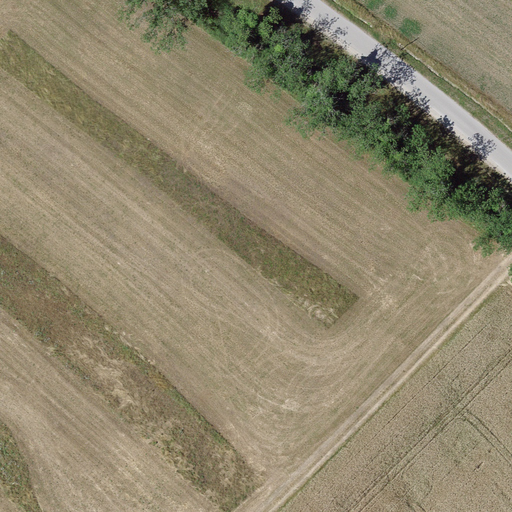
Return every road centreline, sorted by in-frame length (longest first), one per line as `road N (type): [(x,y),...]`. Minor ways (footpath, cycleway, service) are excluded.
road 1 (track): [(511,261),(265,511)]
road 2 (unclassified): [(304,0),(511,162)]
